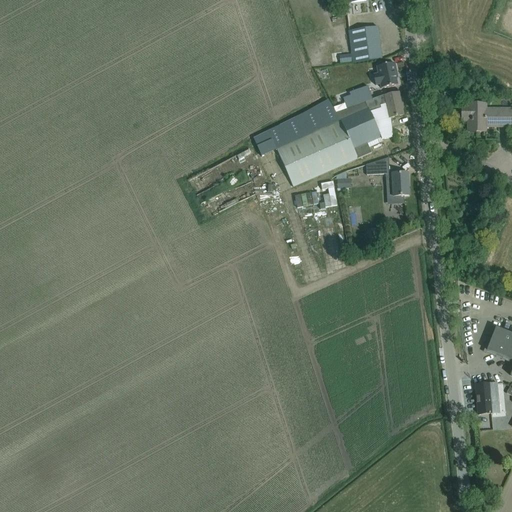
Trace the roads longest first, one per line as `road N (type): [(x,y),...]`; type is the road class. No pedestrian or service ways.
road 1 (unclassified): [(465,511),(408,0)]
road 2 (track): [(436,231),(295,293),(272,216)]
